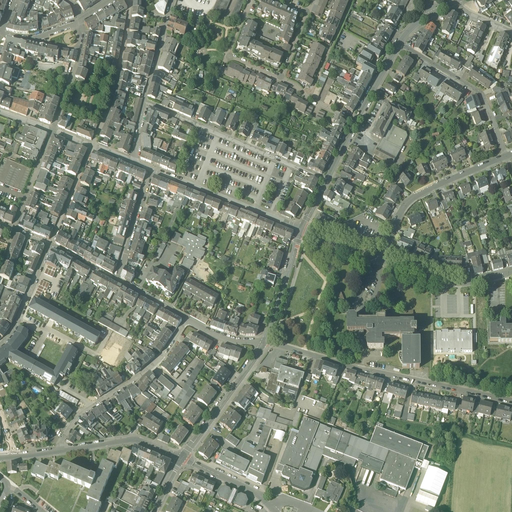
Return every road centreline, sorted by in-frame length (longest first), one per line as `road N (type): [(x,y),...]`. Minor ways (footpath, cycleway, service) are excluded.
road 1 (residential): [(263,343),(511,403)]
road 2 (residential): [(144,103),(326,180)]
road 3 (residential): [(186,319),(154,364),(81,413),(57,450)]
road 4 (residential): [(505,156),(415,196),(381,260)]
road 5 (residential): [(399,43),(482,94),(505,156)]
road 6 (residential): [(151,170),(300,229)]
road 7 (residential): [(93,147),(118,71),(127,0)]
road 8 (residential): [(263,343),(180,458)]
road 9 (residential): [(381,260),(441,283),(511,272)]
road 10 (residential): [(180,458),(137,440),(57,450)]
